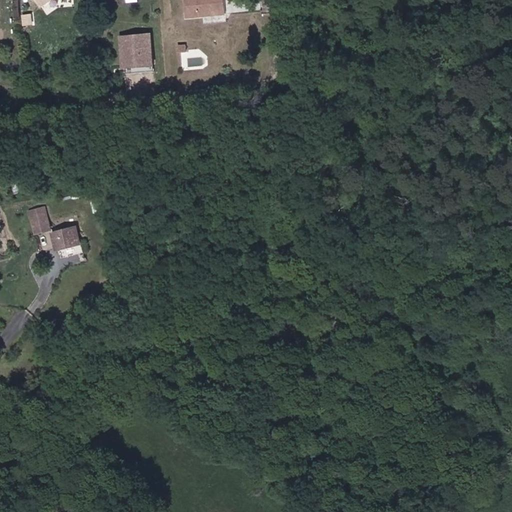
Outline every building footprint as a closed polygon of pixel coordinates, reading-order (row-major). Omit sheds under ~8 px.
[(37,0),(45,10),(58,0),(37,0)] [(229,13),(227,0),(188,0),(192,20),(229,13)] [(160,68),(156,33),(121,37),(125,72),(160,68)] [(40,235),(54,230),(47,208),(33,212),(40,235)] [(85,240),(78,227),(57,238),(64,251),(85,240)]
